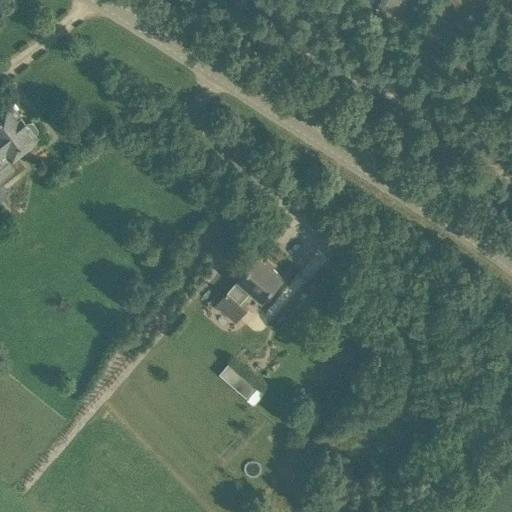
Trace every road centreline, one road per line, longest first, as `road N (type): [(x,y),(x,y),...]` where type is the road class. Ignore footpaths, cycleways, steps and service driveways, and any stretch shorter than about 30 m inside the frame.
road 1 (track): [(205,65),(197,124),(400,312),(410,340),(383,395),(339,422),(266,511)]
road 2 (tertiary): [(511,265),(101,0)]
